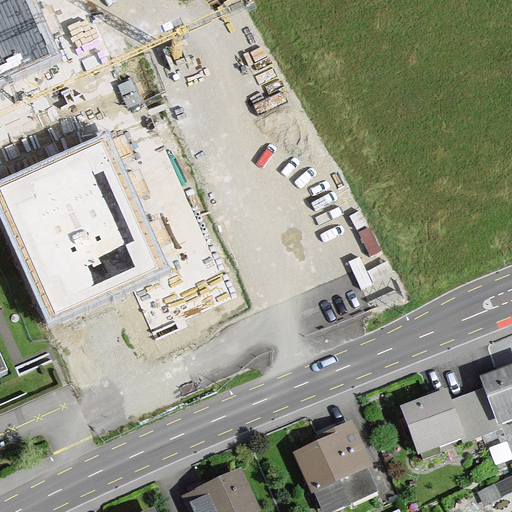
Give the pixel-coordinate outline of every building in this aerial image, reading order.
[(0,0),(0,78),(55,54),(30,0),(0,0)] [(165,272),(106,136),(0,181),(0,208),(49,322),(165,272)] [(485,394),(467,401),(480,437),(500,430),(496,420),(511,413),(511,371),(481,383),(485,394)] [(461,445),(480,437),(467,401),(448,408),(444,397),(401,413),(416,450),(457,434),(461,445)] [(323,511),(335,511),(371,496),(376,494),(346,427),(318,439),(322,446),(298,457),(323,511)] [(200,494),(187,500),(192,511),(250,511),(252,511),(237,477),(207,490),(206,489),(200,492),(200,494)] [(509,494),(503,480),(480,492),(487,505),(509,494)]
